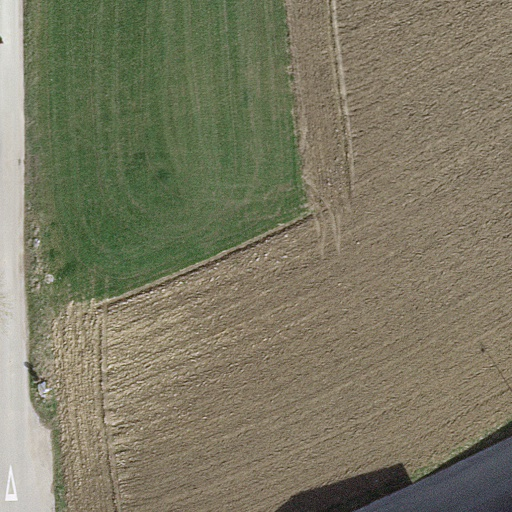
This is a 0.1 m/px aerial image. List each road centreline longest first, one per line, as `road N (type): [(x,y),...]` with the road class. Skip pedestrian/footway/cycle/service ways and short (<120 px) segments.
road 1 (track): [(23,511),(13,0)]
road 2 (unclassified): [(377,511),(511,449)]
